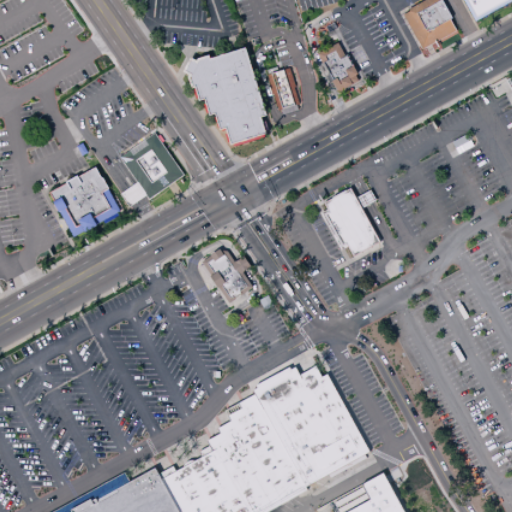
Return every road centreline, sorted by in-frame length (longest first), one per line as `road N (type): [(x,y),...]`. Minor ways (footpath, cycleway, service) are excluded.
road 1 (primary): [(288,162),(511,38)]
road 2 (residential): [(229,194),(97,0)]
road 3 (primary): [(229,194),(153,225),(98,256),(70,283)]
